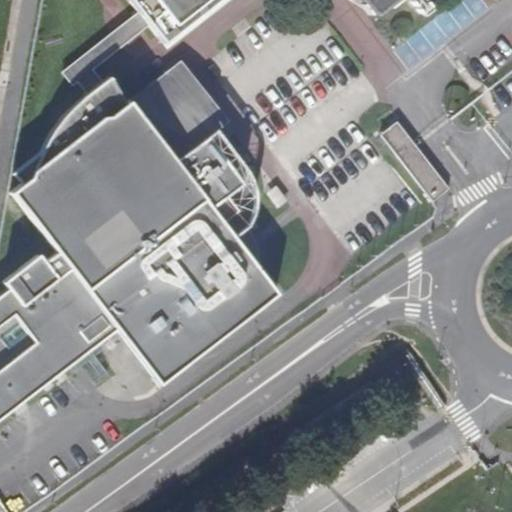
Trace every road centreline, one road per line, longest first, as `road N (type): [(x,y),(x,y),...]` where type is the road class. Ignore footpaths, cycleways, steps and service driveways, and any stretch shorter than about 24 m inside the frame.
road 1 (residential): [(80,511),(347,319)]
road 2 (residential): [(471,237),(347,319)]
road 3 (residential): [(347,319),(414,316),(469,354)]
road 4 (residential): [(471,237),(448,295),(469,354)]
